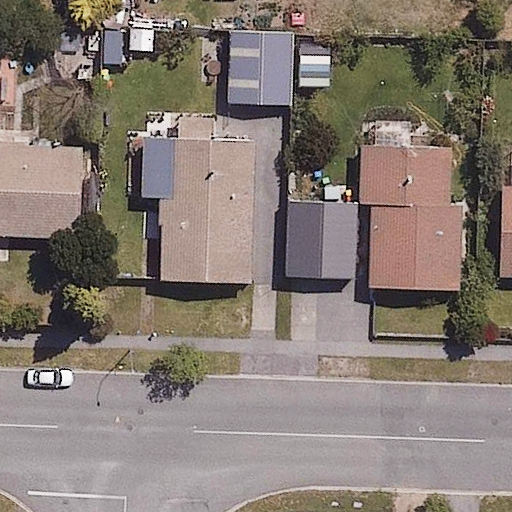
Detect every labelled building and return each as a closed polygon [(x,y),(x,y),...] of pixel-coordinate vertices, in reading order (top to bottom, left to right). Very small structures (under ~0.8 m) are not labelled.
[(334,49),(299,48),(299,21),(224,20),(222,96),(297,98),(298,76),(334,77),(334,49)] [(260,135),(168,133),(165,270),(257,272),(260,135)] [(0,136),(0,227),(85,227),(84,136),(0,136)] [(456,142),(357,140),(356,189),(375,189),(373,272),(468,274),(470,206),(455,206),(456,142)] [(511,154),(506,154),(503,270),(511,269),(511,154)] [(321,273),(323,197),(287,196),(285,272),(321,273)] [(323,197),(321,273),(358,274),(360,198),(323,197)]
